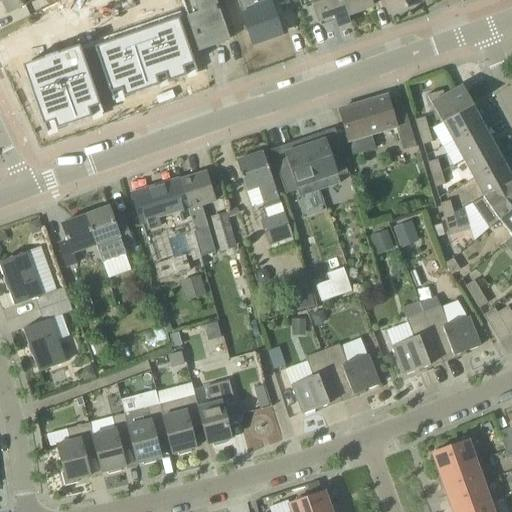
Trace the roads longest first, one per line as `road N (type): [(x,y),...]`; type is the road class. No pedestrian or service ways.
road 1 (residential): [(26,191),(484,30)]
road 2 (residential): [(368,441),(112,511)]
road 3 (residential): [(511,379),(368,441)]
road 4 (residential): [(25,511),(0,375)]
